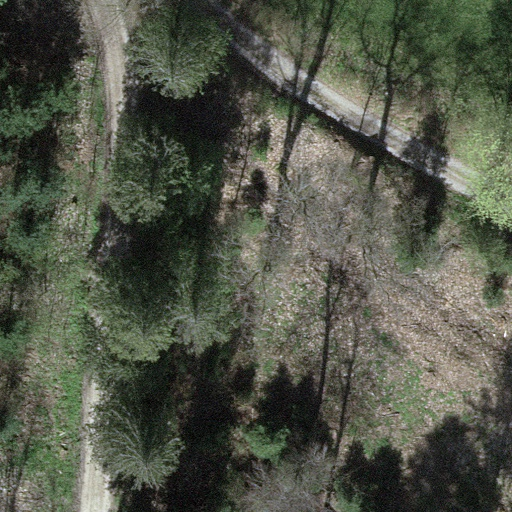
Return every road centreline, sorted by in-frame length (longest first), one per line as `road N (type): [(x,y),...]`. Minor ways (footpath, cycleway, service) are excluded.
road 1 (track): [(100,0),(120,229),(88,511)]
road 2 (track): [(511,193),(303,80),(205,0)]
